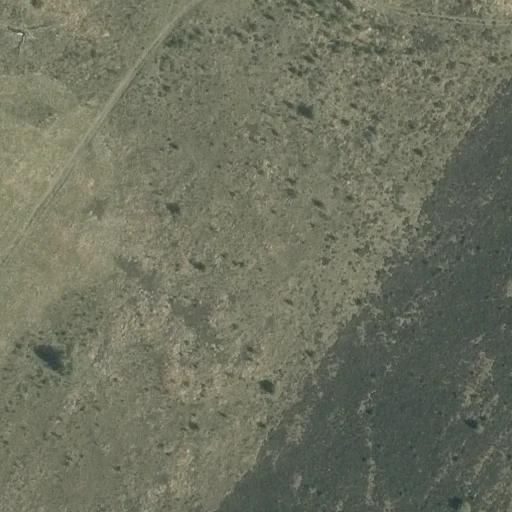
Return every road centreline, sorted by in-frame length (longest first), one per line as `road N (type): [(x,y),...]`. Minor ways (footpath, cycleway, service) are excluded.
road 1 (track): [(206,0),(163,29),(0,272)]
road 2 (track): [(511,23),(420,17),(372,0)]
